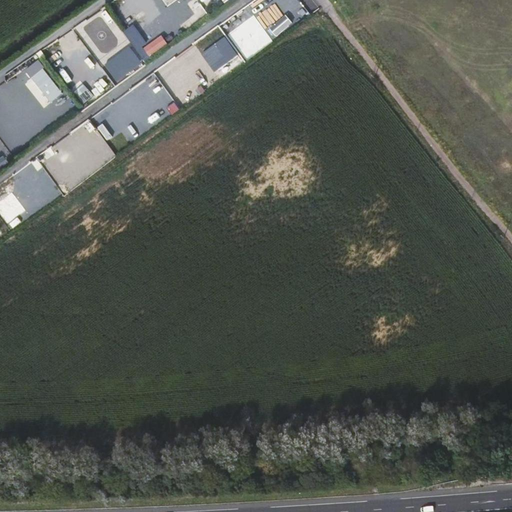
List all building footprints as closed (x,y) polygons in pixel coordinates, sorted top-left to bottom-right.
[(231,36),(248,25),(242,16),(225,27),(231,36)] [(293,24),(287,16),(270,29),(277,37),(293,24)] [(163,35),(145,48),(150,57),(169,44),(163,35)] [(238,54),(227,38),(203,54),(215,70),(238,54)] [(144,65),(132,50),(105,69),(117,85),(144,65)] [(44,72),(27,85),(45,107),(62,93),(44,72)] [(99,126),(107,137),(118,129),(111,118),(99,126)] [(89,148),(98,159),(109,151),(101,140),(89,148)] [(64,161),(53,168),(60,178),(71,171),(64,161)]
